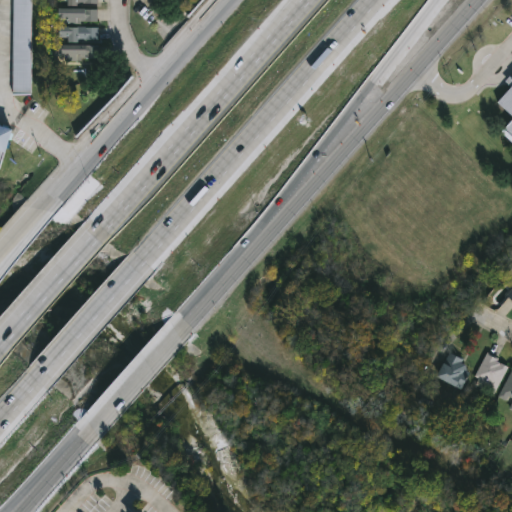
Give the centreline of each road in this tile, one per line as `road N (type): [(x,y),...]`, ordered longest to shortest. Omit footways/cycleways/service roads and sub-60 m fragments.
road 1 (secondary): [(200,321),(478,0)]
road 2 (motorway): [(142,270),(380,0)]
road 3 (motorway): [(311,0),(94,245)]
road 4 (secondary): [(222,0),(53,198)]
road 5 (motorway): [(303,193),(443,0)]
road 6 (motorway): [(41,374),(142,270)]
road 7 (secondary): [(104,427),(200,321)]
road 8 (motorway): [(94,245),(6,338)]
